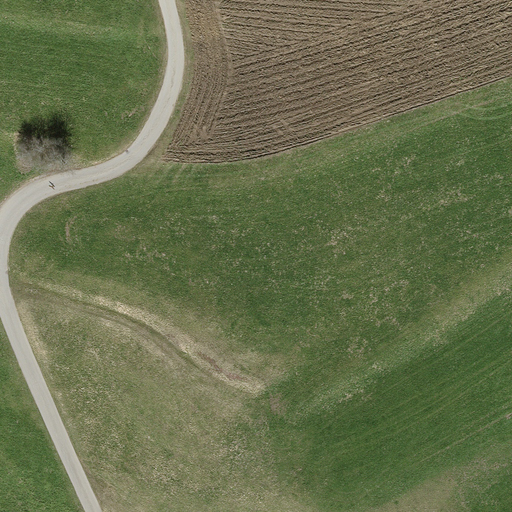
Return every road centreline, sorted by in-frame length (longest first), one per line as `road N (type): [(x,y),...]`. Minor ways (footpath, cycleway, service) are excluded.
road 1 (unclassified): [(0,235),(30,195),(108,170),(139,151),(166,101),(176,60),(166,0)]
road 2 (unclassified): [(93,511),(0,285)]
